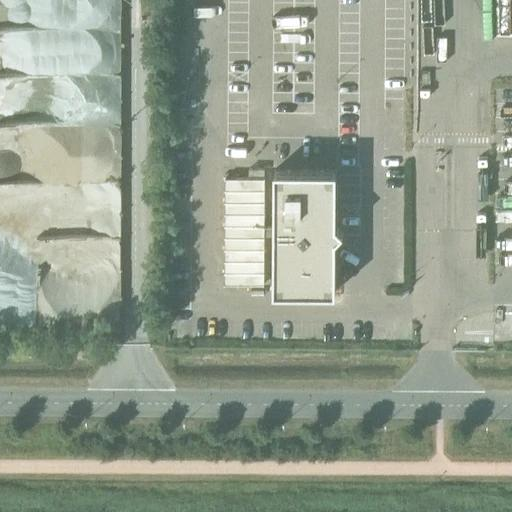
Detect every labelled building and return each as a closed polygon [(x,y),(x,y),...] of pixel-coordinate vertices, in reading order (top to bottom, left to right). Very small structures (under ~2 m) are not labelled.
[(0,0),(0,74),(40,81),(46,114),(49,101),(57,99),(54,84),(55,80),(84,74),(58,70),(56,58),(54,70),(50,51),(54,29),(62,27),(58,9),(73,6),(74,0),(87,0),(86,6),(108,10),(83,15),(93,17),(91,28),(96,29),(99,44),(126,49),(116,0),(0,0)] [(183,85),(183,36),(173,36),(173,85),(183,85)] [(186,107),(186,90),(173,90),(173,107),(186,107)] [(343,231),(336,223),(336,170),(274,169),(273,291),(335,292),(336,238),(343,231)] [(264,234),(264,226),(264,177),(225,177),(224,284),(264,284),(264,234)]
